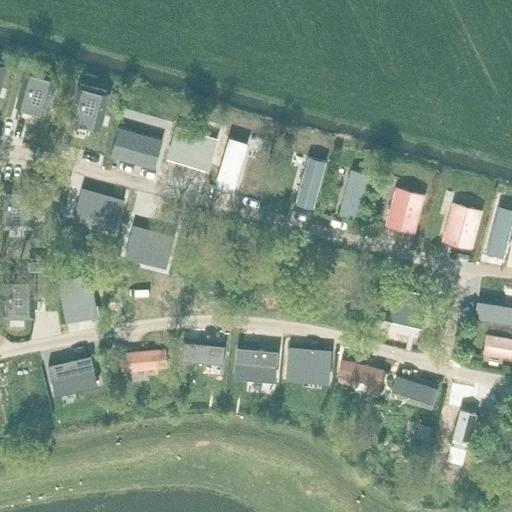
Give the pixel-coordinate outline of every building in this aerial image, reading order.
[(56,75),(29,68),(19,105),(46,112),(56,75)] [(86,72),(84,79),(95,83),(97,75),(86,72)] [(108,88),(81,81),(71,118),(98,125),(108,88)] [(162,136),(119,124),(111,155),(154,166),(162,136)] [(177,126),(169,155),(208,167),(217,138),(177,126)] [(253,134),(230,127),(213,188),(235,194),(253,134)] [(285,139),(282,151),(290,153),(293,141),(285,139)] [(308,156),(296,203),(313,207),(325,161),(308,156)] [(371,170),(354,165),(342,211),(359,216),(371,170)] [(52,179),(39,179),(39,192),(52,192),(52,179)] [(2,224),(30,224),(30,184),(2,184),(2,224)] [(74,213),(113,223),(120,196),(82,186),(74,213)] [(425,194),(397,187),(387,224),(415,231),(425,194)] [(472,247),(482,210),(454,202),(444,239),(472,247)] [(511,206),(499,203),(488,249),(505,253),(511,226),(511,206)] [(172,234),(133,223),(126,250),(164,261),(172,234)] [(41,257),(28,257),(28,270),(41,270),(41,257)] [(31,315),(31,275),(3,275),(3,315),(31,315)] [(95,315),(87,276),(60,281),(67,321),(95,315)] [(382,312),(421,322),(427,294),(389,285),(382,312)] [(511,303),(478,299),(476,316),(511,321),(511,303)] [(511,354),(511,334),(488,331),(485,350),(511,354)] [(225,345),(183,340),(181,359),(223,363),(225,345)] [(289,345),(286,373),(326,376),(329,349),(289,345)] [(166,347),(121,351),(123,371),(168,366),(166,347)] [(238,347),(236,375),(276,378),(278,350),(238,347)] [(56,393),(97,384),(90,357),(49,366),(56,393)] [(368,381),(365,392),(377,395),(384,368),(372,365),(345,359),(341,374),(368,381)] [(397,372),(392,388),(434,401),(439,386),(397,372)] [(429,439),(432,426),(421,424),(418,437),(429,439)]
